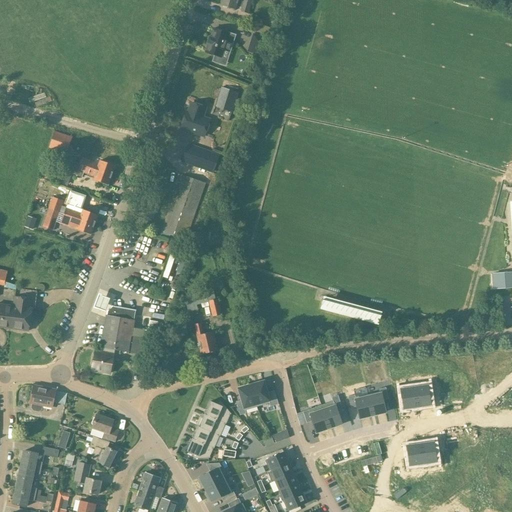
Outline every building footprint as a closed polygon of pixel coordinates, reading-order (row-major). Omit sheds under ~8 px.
[(222,0),(221,5),(235,9),(236,6),(242,7),(240,11),(248,14),(252,1),(249,0),(222,0)] [(221,57),(229,34),(213,29),(206,52),(221,57)] [(260,55),(265,38),(253,34),(248,51),(260,55)] [(236,119),(239,108),(234,106),(238,93),(221,88),(213,115),(224,119),(223,124),(228,125),(229,120),(230,117),(236,119)] [(186,112),(181,128),(204,136),(210,120),(202,118),(205,107),(191,103),(188,113),(186,112)] [(67,154),(72,137),(54,131),(49,148),(67,154)] [(213,172),(219,155),(189,144),(182,162),(213,172)] [(81,164),(111,175),(115,165),(100,160),(99,164),(83,158),(69,153),(66,160),(73,162),(81,165),(81,164)] [(108,185),(111,175),(81,164),(81,165),(73,162),(69,172),(82,177),(84,172),(94,176),(93,180),(108,185)] [(54,181),(57,171),(44,167),(41,177),(54,181)] [(161,231),(184,240),(186,240),(200,200),(205,201),(211,185),(181,174),(161,231)] [(71,193),(67,204),(80,209),(84,197),(71,193)] [(53,196),(49,209),(59,212),(63,200),(53,196)] [(66,207),(64,214),(94,225),(98,215),(83,210),(81,213),(66,207)] [(53,231),(59,213),(60,212),(59,212),(49,209),(48,208),(42,227),(53,231)] [(91,234),(94,225),(64,214),(64,215),(60,224),(91,234)] [(62,233),(85,239),(87,233),(64,226),(62,233)] [(144,280),(153,283),(156,275),(147,271),(144,280)] [(492,294),(511,292),(511,274),(491,276),(492,294)] [(13,306),(10,328),(28,331),(29,329),(31,328),(31,324),(30,322),(32,309),(35,309),(37,291),(16,288),(17,285),(5,282),(4,287),(16,290),(13,306)] [(162,301),(166,290),(154,286),(151,297),(162,301)] [(215,299),(213,289),(184,297),(188,312),(198,310),(197,305),(209,302),(212,317),(222,314),(219,305),(223,304),(222,300),(218,301),(218,299),(215,299)] [(110,299),(99,295),(94,307),(105,311),(110,299)] [(367,307),(368,302),(353,298),(351,303),(367,307)] [(325,299),(322,312),(380,327),(384,315),(325,299)] [(0,326),(10,328),(13,306),(0,304),(0,326)] [(101,347),(115,349),(128,352),(141,354),(146,330),(133,328),(134,320),(136,311),(113,306),(108,311),(107,315),(106,315),(101,347)] [(150,320),(148,329),(148,331),(156,332),(158,322),(150,320)] [(204,334),(201,323),(194,324),(197,336),(201,354),(217,350),(213,332),(204,334)] [(113,355),(115,349),(101,347),(99,352),(95,352),(92,370),(110,373),(113,355)] [(141,374),(146,362),(139,358),(132,370),(141,374)] [(471,380),(459,381),(460,402),(473,401),(473,389),(479,389),(478,377),(471,377),(471,380)] [(460,402),(459,381),(446,381),(446,379),(439,379),(440,391),(446,391),(447,403),(460,402)] [(425,383),(413,385),(416,406),(429,404),(427,393),(433,392),(432,380),(425,381),(425,383)] [(251,385),(257,407),(269,403),(270,407),(278,404),(274,390),(267,393),(264,381),(251,385)] [(416,406),(413,385),(400,387),(400,384),(393,385),(395,397),(401,396),(403,408),(416,406)] [(52,408),(56,390),(56,389),(34,385),(30,403),(33,404),(32,408),(34,410),(41,411),(43,410),(44,406),(52,408)] [(257,407),(251,385),(238,389),(242,400),(236,402),(240,415),(246,414),(245,410),(257,407)] [(379,391),(366,394),(372,415),(384,412),(382,400),(388,399),(385,387),(378,389),(379,391)] [(58,390),(56,402),(65,404),(67,392),(58,390)] [(372,415),(366,394),(354,397),(354,395),(347,396),(350,408),(356,406),(359,418),(372,415)] [(333,403),(321,407),(328,428),(341,423),(337,412),(343,410),(339,399),(332,401),(333,403)] [(205,414),(226,423),(225,423),(226,424),(230,414),(231,414),(220,401),(217,404),(210,401),(205,414)] [(328,428),(321,407),(309,411),(309,409),(302,411),(306,423),(312,421),(316,432),(328,428)] [(110,418),(97,413),(97,415),(97,414),(95,418),(94,417),(91,424),(93,425),(92,428),(104,432),(102,438),(115,443),(119,431),(111,428),(113,420),(110,419),(110,418)] [(199,426),(219,435),(219,436),(220,436),(225,423),(226,423),(205,414),(204,413),(199,426)] [(193,438),(193,439),(213,448),(214,448),(219,436),(219,435),(199,426),(198,426),(193,438)] [(62,429),(58,446),(66,448),(70,432),(62,429)] [(274,435),(276,443),(282,441),(283,440),(280,433),(274,435)] [(91,444),(93,436),(88,434),(85,442),(91,444)] [(91,444),(90,446),(95,448),(91,458),(99,462),(109,467),(117,452),(107,447),(110,442),(93,436),(91,444)] [(263,439),(264,441),(266,447),(274,444),(271,436),(263,439)] [(213,448),(193,439),(193,438),(192,438),(187,451),(193,454),(193,459),(210,458),(210,457),(213,448)] [(465,440),(466,461),(478,460),(479,463),(485,462),(485,450),(479,451),(478,439),(465,440)] [(454,462),(466,461),(465,440),(452,440),(452,452),(446,453),(447,464),(454,464),(454,462)] [(419,444),(422,465),(434,463),(434,466),(441,465),(440,453),(434,454),(432,442),(419,444)] [(410,467),(422,465),(419,444),(406,446),(407,458),(401,458),(403,470),(410,469),(410,467)] [(63,453),(59,452),(59,450),(44,447),(42,454),(57,458),(61,458),(63,453)] [(236,451),(224,449),(223,456),(235,458),(236,451)] [(21,464),(41,469),(43,462),(36,460),(38,454),(24,451),(21,464)] [(284,452),(265,461),(269,470),(270,471),(288,462),(284,452)] [(66,464),(72,466),(74,456),(68,455),(66,464)] [(97,494),(101,481),(88,478),(91,465),(78,461),(73,481),(86,484),(84,491),(97,494)] [(269,470),(267,471),(272,482),(274,481),(293,472),(288,462),(270,471),(269,470)] [(206,489),(226,479),(220,468),(221,467),(219,463),(206,464),(210,472),(200,477),(200,479),(199,479),(202,486),(204,485),(206,489)] [(40,475),(41,469),(21,464),(18,477),(32,480),(34,473),(40,475)] [(258,474),(265,471),(262,465),(256,468),(258,474)] [(297,482),(293,472),(274,481),(278,491),(297,482)] [(154,496),(159,498),(160,498),(163,488),(157,486),(160,478),(145,473),(139,491),(154,496)] [(31,486),(32,480),(18,477),(15,490),(36,495),(40,496),(41,490),(37,489),(37,488),(31,486)] [(226,479),(206,489),(208,493),(206,494),(209,500),(211,500),(212,501),(222,496),(225,501),(235,495),(233,490),(232,490),(226,479)] [(297,482),(278,491),(283,501),(301,492),(297,482)] [(256,488),(242,494),(245,500),(258,493),(256,488)] [(35,501),(36,495),(15,490),(13,504),(27,507),(28,500),(35,501)] [(55,508),(61,509),(64,499),(68,501),(69,493),(59,491),(55,508)] [(155,510),(159,498),(154,496),(139,491),(134,505),(149,510),(150,508),(155,510)] [(301,492),(283,501),(287,511),(306,503),(301,492)] [(511,511),(511,495),(509,495),(506,506),(504,505),(502,511),(503,511),(511,511)] [(395,505),(399,510),(412,501),(401,497),(395,505)] [(174,511),(177,504),(162,498),(157,511),(174,511)] [(237,511),(235,507),(241,504),(238,498),(228,503),(230,509),(223,511),(237,511)] [(77,511),(93,511),(96,504),(80,500),(77,511)]
